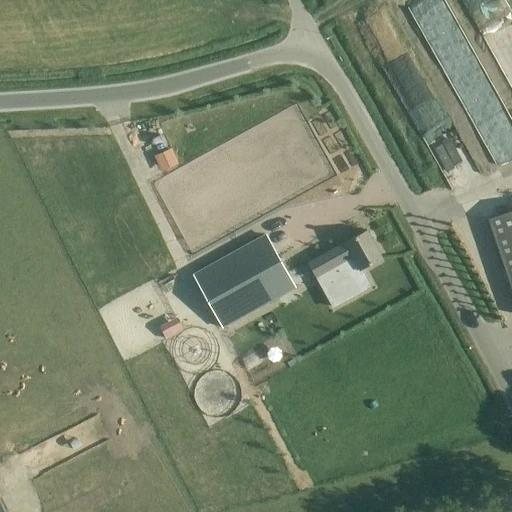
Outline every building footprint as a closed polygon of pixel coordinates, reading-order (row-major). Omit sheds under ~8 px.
[(138,137),(147,161),(177,151),(168,126),(138,137)] [(452,171),(475,164),(467,142),(445,149),(452,171)] [(511,212),(489,220),(511,287),(511,212)] [(368,231),(310,263),(318,278),(325,273),(331,284),(324,288),(335,308),(372,287),(369,282),(362,270),(383,259),(368,231)] [(266,236),(195,275),(224,328),(295,288),(266,236)]
